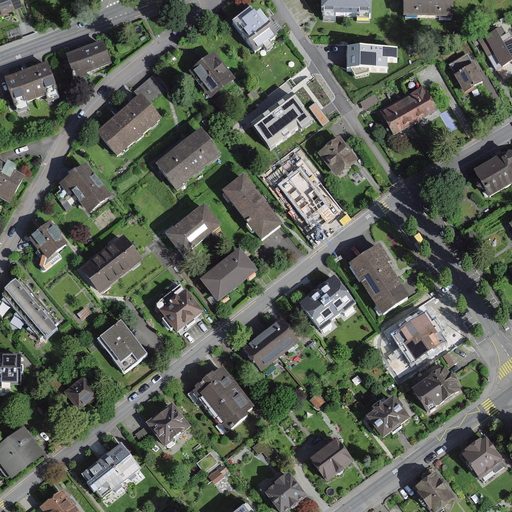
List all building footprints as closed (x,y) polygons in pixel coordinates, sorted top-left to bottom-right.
[(0,0),(0,12),(23,4),(21,0),(0,0)] [(371,0),(321,0),(321,15),(371,16),(371,0)] [(404,0),(404,18),(453,19),(453,0),(404,0)] [(230,22),(255,54),(283,33),(276,23),(271,26),(261,12),(257,15),(251,7),(230,22)] [(511,37),(508,40),(502,29),(484,38),(485,39),(480,42),(496,70),(511,61),(511,37)] [(104,41),(65,55),(75,84),(88,79),(87,74),(112,65),(104,41)] [(348,49),(347,70),(388,71),(388,61),(398,61),(398,50),(348,49)] [(214,52),(188,72),(210,100),(236,81),(214,52)] [(468,56),(449,66),(464,94),(483,84),(468,56)] [(49,63),(8,81),(21,111),(62,93),(49,63)] [(137,91),(148,104),(165,90),(154,77),(137,91)] [(383,108),(398,136),(411,129),(432,117),(444,111),(428,83),(383,108)] [(254,125),(271,148),(311,119),(293,95),(254,125)] [(97,133),(118,158),(162,121),(141,96),(97,133)] [(156,166),(178,193),(223,156),(201,129),(156,166)] [(337,178),(357,162),(339,139),(318,155),(337,178)] [(511,151),(475,171),(493,200),(511,189),(511,151)] [(0,199),(10,205),(25,178),(15,172),(17,168),(8,163),(6,166),(0,163),(0,199)] [(112,197),(87,164),(59,184),(69,198),(60,205),(67,214),(73,209),(69,205),(77,199),(89,215),(112,197)] [(312,224),(332,209),(302,171),(282,187),(312,224)] [(262,243),(283,226),(244,175),(222,193),(262,243)] [(165,236),(182,258),(222,228),(204,205),(165,236)] [(68,246),(51,222),(29,240),(43,259),(41,270),(43,272),(46,272),(63,260),(58,254),(68,246)] [(79,270),(98,296),(144,261),(125,235),(79,270)] [(352,266),(388,319),(418,299),(382,246),(352,266)] [(199,282),(217,305),(258,273),(240,250),(199,282)] [(299,306),(321,333),(356,306),(334,278),(299,306)] [(44,342),(62,327),(58,322),(50,312),(38,298),(27,284),(23,280),(5,295),(44,342)] [(159,313),(177,335),(204,314),(187,292),(186,294),(180,287),(156,306),(161,312),(159,313)] [(409,363),(444,340),(426,312),(391,335),(409,363)] [(246,350),(265,373),(301,343),(281,320),(269,330),(255,342),(246,350)] [(124,375),(148,356),(121,322),(97,341),(124,375)] [(0,385),(22,386),(24,355),(0,354),(0,385)] [(224,433),(256,409),(225,369),(193,393),(224,433)] [(411,391),(428,415),(461,392),(456,384),(458,383),(452,374),(450,375),(445,369),(411,391)] [(64,394),(78,413),(99,397),(84,378),(64,394)] [(366,419),(383,441),(411,420),(394,398),(383,407),(381,404),(372,410),(374,413),(366,419)] [(165,449),(191,428),(173,404),(146,424),(165,449)] [(0,446),(0,465),(12,481),(45,456),(25,428),(0,446)] [(460,455),(480,482),(505,464),(485,437),(460,455)] [(268,467),(281,457),(267,438),(254,448),(268,467)] [(310,461),(327,484),(354,464),(338,441),(310,461)] [(82,475),(103,501),(140,472),(120,446),(82,475)] [(197,464),(204,474),(218,463),(211,454),(197,464)] [(219,470),(209,478),(215,486),(225,478),(219,470)] [(267,493),(280,511),(289,511),(309,498),(292,475),(267,493)] [(413,491),(429,511),(439,511),(453,501),(449,496),(450,495),(435,475),(413,491)] [(78,511),(62,492),(40,509),(41,511),(78,511)]
